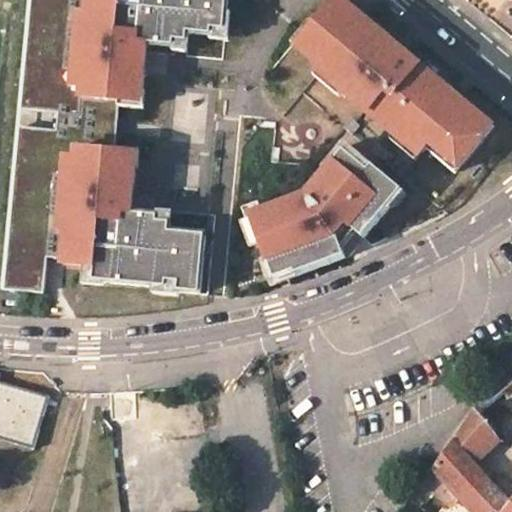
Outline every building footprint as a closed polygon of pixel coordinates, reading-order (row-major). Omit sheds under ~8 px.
[(26,0),(22,110),(59,111),(57,142),(59,142),(55,243),(7,242),(5,290),(47,292),(48,268),(83,269),(82,285),(200,290),(202,232),(170,231),(171,214),(134,212),(137,150),(115,149),(116,107),(143,108),(146,48),(186,50),(187,37),(225,39),(226,0),(26,0)] [(463,163),(495,125),(459,95),(461,92),(444,78),(442,81),(411,54),(413,51),(376,20),(373,23),(345,0),(344,0),(336,8),(332,7),(309,34),(304,30),(294,42),(324,67),(317,75),(342,96),(345,91),(396,134),(392,139),(417,159),(424,151),(427,148),(456,171),(463,163)] [(341,217),(365,237),(404,190),(350,152),(343,147),(325,167),(329,171),(308,195),(264,212),(261,201),(245,207),(257,241),(262,239),(270,259),(264,261),(271,279),(282,275),(283,276),(297,271),(298,274),(347,256),(335,224),(341,217)] [(0,389),(0,445),(27,452),(42,402),(0,389)] [(156,406),(159,437),(202,433),(200,402),(156,406)] [(476,409),(455,440),(474,462),(499,439),(476,409)] [(476,511),(494,511),(495,511),(506,497),(474,462),(455,440),(454,439),(434,466),(476,511)] [(495,511),(507,511),(511,505),(511,502),(506,497),(495,511)]
